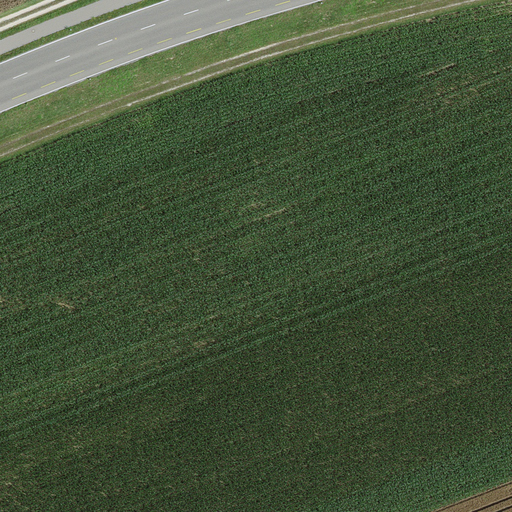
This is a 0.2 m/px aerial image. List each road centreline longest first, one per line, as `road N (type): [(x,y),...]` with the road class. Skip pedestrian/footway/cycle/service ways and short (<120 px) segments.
road 1 (track): [(462,0),(335,27),(0,153)]
road 2 (primary): [(0,84),(234,0)]
